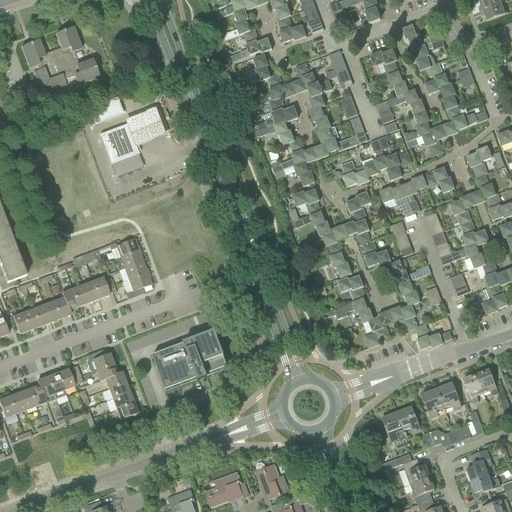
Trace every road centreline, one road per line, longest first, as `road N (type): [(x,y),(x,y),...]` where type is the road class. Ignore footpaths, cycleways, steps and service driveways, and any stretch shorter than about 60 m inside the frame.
road 1 (tertiary): [(146,0),(241,233),(292,385)]
road 2 (tertiary): [(308,379),(159,0)]
road 3 (residential): [(0,368),(179,300),(172,284)]
road 4 (residential): [(116,477),(282,416)]
road 5 (residential): [(468,351),(418,218)]
road 6 (residential): [(468,351),(334,394)]
road 7 (residential): [(456,511),(443,461),(498,437),(511,443)]
